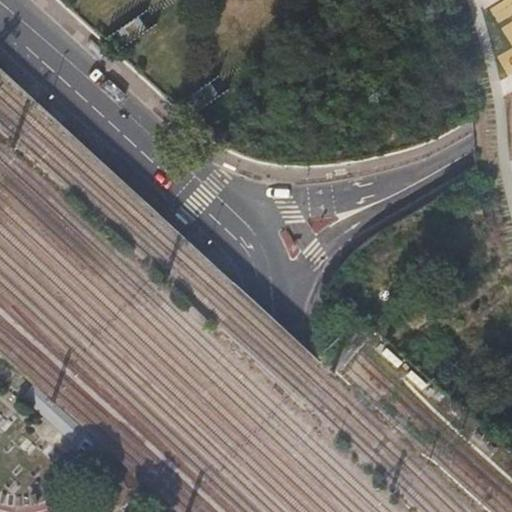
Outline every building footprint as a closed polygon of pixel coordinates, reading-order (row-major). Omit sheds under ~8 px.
[(138,16),(118,30),(128,44),(148,30),(138,16)] [(210,81),(190,95),(201,109),(220,95),(210,81)] [(65,441),(77,429),(27,386),(16,398),(65,441)] [(105,454),(77,429),(65,441),(88,463),(105,454)] [(105,454),(88,463),(114,509),(139,494),(125,471),(105,454)]
